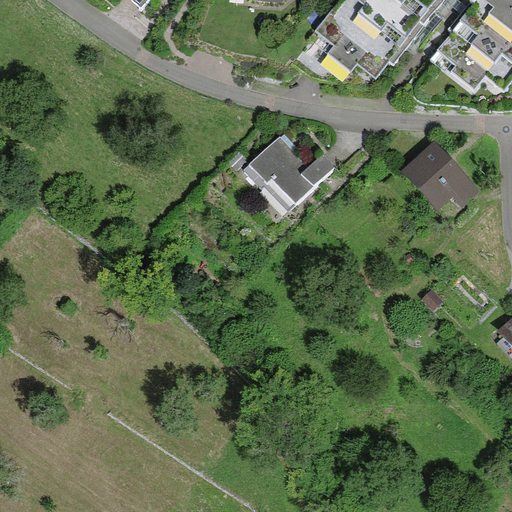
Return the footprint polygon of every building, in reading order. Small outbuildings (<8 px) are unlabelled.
[(131,0),(145,11),(153,0),(131,0)] [(382,83),(446,0),(344,0),(295,64),(316,80),(382,83)] [(483,76),(504,92),(511,80),(511,0),(475,0),(429,62),(471,93),(483,76)] [(290,210),(337,166),(325,153),(313,165),(284,135),(250,167),(290,210)] [(461,207),(480,189),(434,143),(403,174),(440,211),(452,199),(461,207)] [(511,322),(500,335),(511,347),(511,322)]
